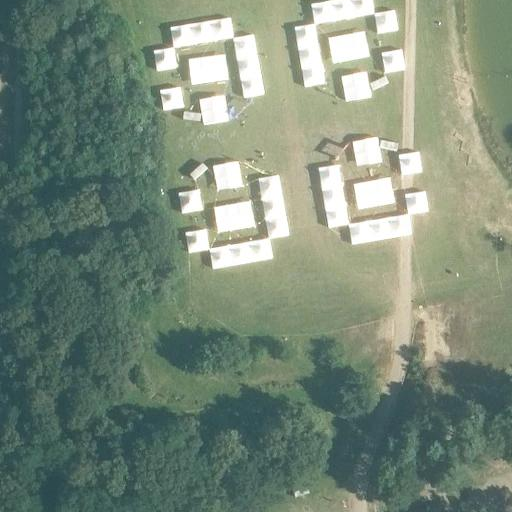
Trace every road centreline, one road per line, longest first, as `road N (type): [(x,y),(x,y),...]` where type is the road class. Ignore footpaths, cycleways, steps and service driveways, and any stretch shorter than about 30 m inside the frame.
road 1 (track): [(412,0),(405,303)]
road 2 (track): [(365,511),(363,460),(404,355),(405,303)]
